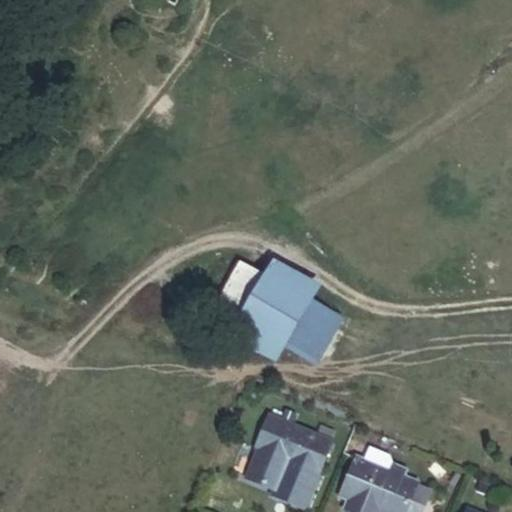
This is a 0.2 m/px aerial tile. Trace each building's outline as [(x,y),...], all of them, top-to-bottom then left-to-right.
[(135,0),(167,16),(175,0),(135,0)] [(273,272),(230,246),(202,293),(245,318),(273,272)] [(322,298),(330,284),(283,256),(273,272),(245,318),(237,332),(285,360),(295,344),(322,298)] [(328,364),(355,318),(322,298),(295,344),(328,364)] [(256,471),(284,483),(296,454),(326,466),(339,435),(278,410),(265,441),(268,442),(256,471)] [(374,455),(365,451),(351,484),(359,488),(353,502),(372,510),(379,496),(389,500),(416,511),(432,511),(444,485),(410,470),(412,465),(401,460),(400,453),(379,444),(374,455)] [(372,510),(376,511),(384,511),(389,500),(379,496),(372,510)]
